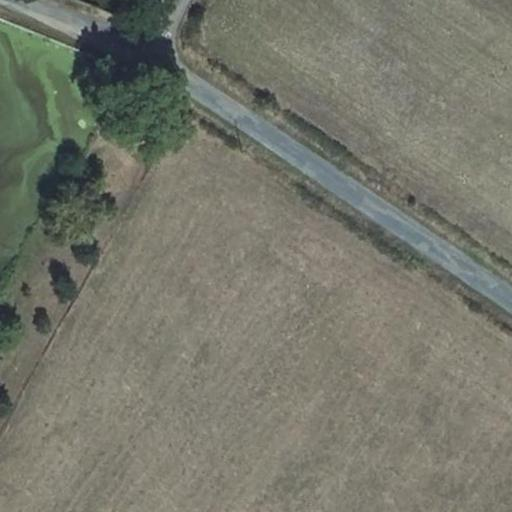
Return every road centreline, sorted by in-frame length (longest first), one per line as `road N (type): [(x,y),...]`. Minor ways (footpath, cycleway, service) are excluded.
road 1 (unclassified): [(155,62),(511,303)]
road 2 (unclassified): [(11,0),(155,62)]
